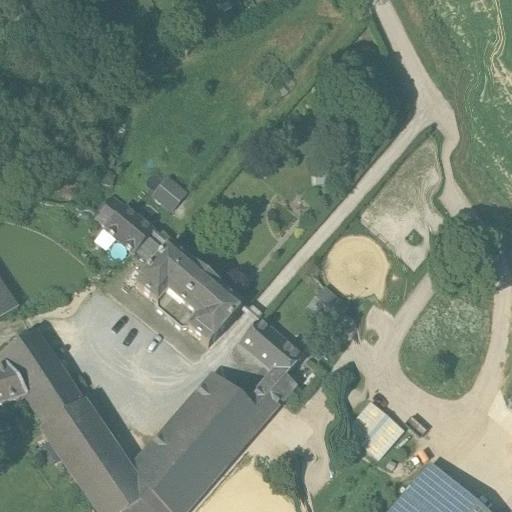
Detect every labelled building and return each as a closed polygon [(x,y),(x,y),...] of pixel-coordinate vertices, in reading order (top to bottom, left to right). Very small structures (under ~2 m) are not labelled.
[(231,20),(216,26),(227,53),(242,47),(231,20)] [(38,71),(8,73),(9,106),(39,105),(38,71)] [(178,252),(159,237),(144,256),(163,272),(178,252)] [(114,268),(103,258),(89,275),(99,284),(96,287),(126,313),(127,311),(139,297),(144,292),(115,266),(114,268)] [(152,307),(139,297),(127,311),(143,324),(149,317),(146,314),(152,307)] [(210,347),(185,326),(185,327),(160,306),(127,344),(148,362),(149,369),(172,389),(180,389),(200,406),(232,367),(209,348),(210,347)] [(0,370),(11,363),(0,346),(0,370)] [(315,347),(298,366),(319,384),(336,365),(315,347)] [(207,436),(139,511),(224,511),(284,444),(275,437),(292,417),(250,380),(231,402),(265,432),(238,464),(207,436)] [(75,462),(26,391),(0,407),(0,430),(16,454),(36,484),(31,487),(33,490),(75,462)] [(406,440),(371,408),(344,437),(379,470),(406,440)] [(0,430),(0,458),(16,454),(0,430)] [(75,462),(33,490),(36,494),(78,468),(75,462)] [(108,511),(78,468),(36,494),(48,511),(108,511)] [(477,511),(443,484),(418,511),(477,511)]
